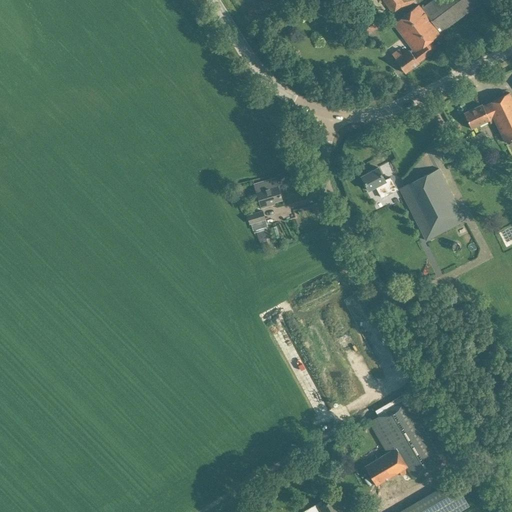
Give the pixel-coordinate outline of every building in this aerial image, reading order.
[(382,0),(393,15),(414,0),(382,0)] [(481,3),(478,0),(432,0),(422,8),(419,3),(393,22),(413,49),(411,51),(409,48),(402,53),(399,49),(392,54),(396,60),(395,60),(405,73),(419,63),(418,62),(436,49),(430,41),(481,3)] [(379,26),(372,17),(362,24),(370,34),(379,26)] [(511,140),(511,98),(509,92),(486,103),(486,104),(483,106),(482,104),(464,113),(472,130),(490,121),(492,124),(495,122),(506,144),(511,140)] [(483,131),(468,140),(473,148),(488,139),(483,131)] [(385,181),(378,168),(361,176),(369,190),(375,186),(381,198),(389,193),(383,182),(385,181)] [(465,221),(439,168),(399,188),(426,240),(465,221)] [(282,200),(278,185),(275,177),(254,183),(256,191),(261,208),(275,204),(274,203),(282,200)] [(241,192),(238,185),(232,188),(235,195),(241,192)] [(252,223),(254,230),(267,226),(265,219),(263,211),(248,215),(250,224),(252,223)] [(352,294),(337,298),(340,307),(354,303),(352,294)] [(330,359),(322,345),(311,350),(319,365),(330,359)] [(375,354),(369,358),(375,369),(382,365),(375,354)] [(388,453),(365,466),(376,485),(389,477),(407,467),(413,478),(449,458),(412,396),(410,397),(407,392),(383,406),(374,411),(378,417),(369,422),(388,453)] [(316,398),(304,403),(309,416),(321,411),(316,398)] [(458,511),(469,506),(454,481),(400,511),(458,511)] [(321,501),(303,511),(320,511),(322,511),(321,511),(341,511),(333,498),(323,504),(321,501)]
